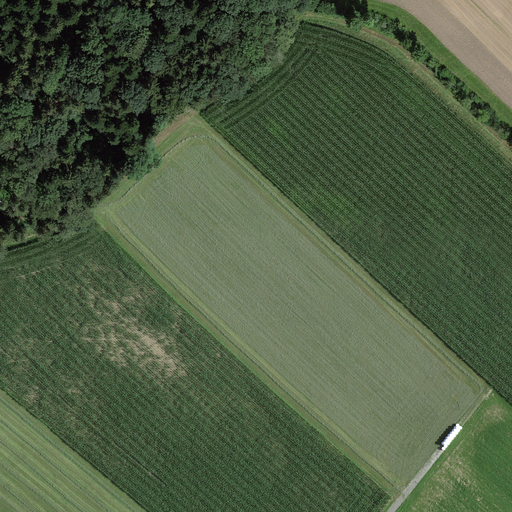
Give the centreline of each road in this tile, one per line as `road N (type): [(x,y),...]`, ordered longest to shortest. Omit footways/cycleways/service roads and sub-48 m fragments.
road 1 (track): [(511,154),(412,65),(363,35),(307,24),(285,35),(241,86),(205,105),(93,209)]
road 2 (track): [(0,115),(100,82),(241,0)]
road 3 (track): [(388,511),(486,391)]
